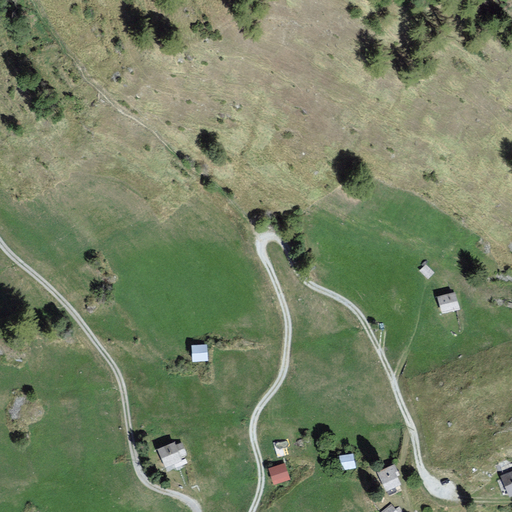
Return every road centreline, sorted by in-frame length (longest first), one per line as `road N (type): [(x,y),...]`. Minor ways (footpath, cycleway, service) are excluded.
road 1 (track): [(251,511),(262,478),(252,424),(286,360),(287,324),(262,246),(274,237),(302,282),(353,307),(397,390),(418,467),(429,483),(452,493)]
road 2 (track): [(0,243),(71,308),(118,373),(138,473),(197,511)]
